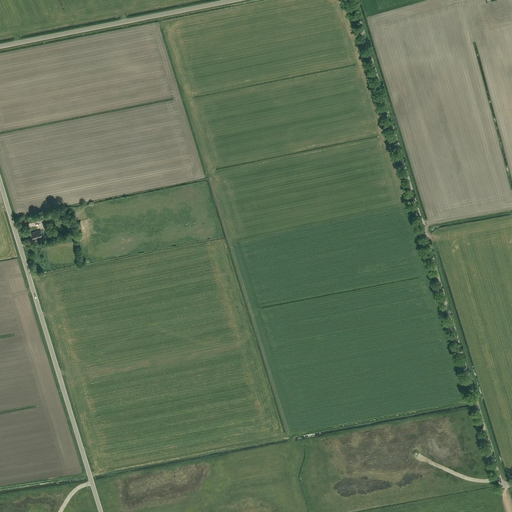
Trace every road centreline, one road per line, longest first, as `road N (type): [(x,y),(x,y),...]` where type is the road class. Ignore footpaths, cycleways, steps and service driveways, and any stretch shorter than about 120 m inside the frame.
road 1 (unclassified): [(501,486),(353,0)]
road 2 (unclassified): [(101,511),(0,179)]
road 3 (unclassified): [(0,47),(237,0)]
